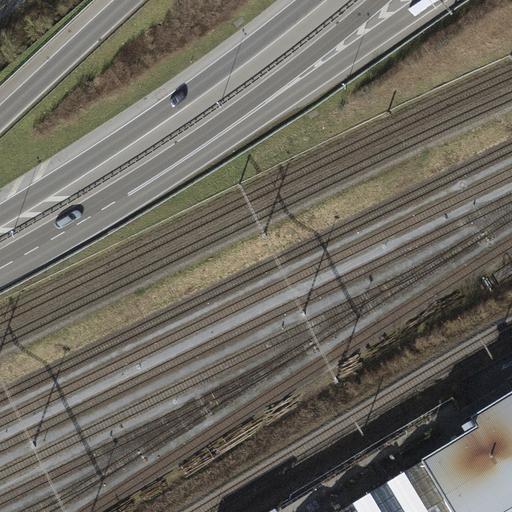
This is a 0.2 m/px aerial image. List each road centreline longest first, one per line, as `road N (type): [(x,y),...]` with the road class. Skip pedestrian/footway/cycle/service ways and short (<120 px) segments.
road 1 (trunk): [(66,219),(135,202),(431,0)]
road 2 (trunk): [(66,219),(197,136),(377,0)]
road 3 (trunk): [(311,0),(0,217)]
road 4 (trunk): [(128,0),(0,116)]
